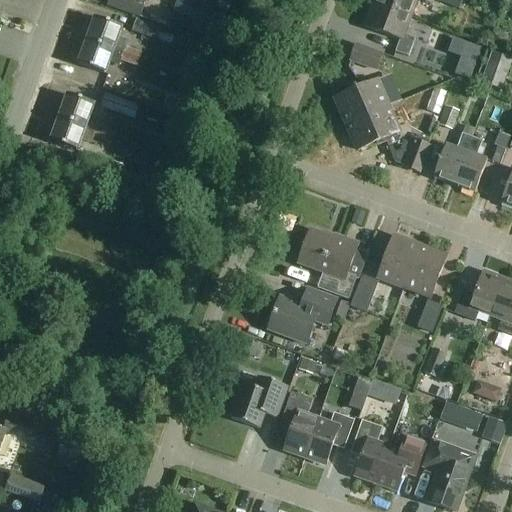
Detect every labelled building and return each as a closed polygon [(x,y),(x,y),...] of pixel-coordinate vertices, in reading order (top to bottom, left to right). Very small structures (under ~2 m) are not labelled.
[(374,0),(373,4),(412,19),(419,1),(429,5),(430,0),(374,0)] [(438,0),(438,2),(459,10),(462,0),(438,0)] [(406,37),(412,19),(373,4),(364,29),(400,42),(396,54),(409,59),(416,41),(406,37)] [(217,20),(220,11),(200,5),(195,20),(173,13),(168,26),(216,42),(223,22),(217,20)] [(96,19),(87,42),(140,61),(143,55),(127,49),(130,42),(119,38),(122,29),(96,19)] [(132,32),(155,41),(159,29),(136,21),(132,32)] [(493,38),(490,46),(498,48),(501,40),(493,38)] [(138,68),(140,61),(87,42),(79,66),(105,75),(110,64),(120,68),(122,62),(138,68)] [(377,74),(384,56),(355,46),(349,63),(377,74)] [(461,63),(455,79),(469,85),(481,53),(467,47),(461,63)] [(481,84),(502,92),(511,64),(511,61),(492,54),(481,84)] [(348,127),(388,109),(377,84),(337,101),(348,127)] [(439,117),(446,95),(434,91),(427,113),(439,117)] [(59,119),(113,138),(115,132),(99,126),(101,120),(91,116),(94,105),(68,96),(59,119)] [(135,122),(140,108),(105,96),(101,110),(135,122)] [(178,103),(173,117),(186,122),(191,108),(178,103)] [(388,109),(348,127),(359,153),(378,144),(379,147),(387,144),(388,147),(400,142),(399,140),(401,139),(388,109)] [(451,132),(457,113),(445,109),(439,128),(451,132)] [(110,145),(113,138),(59,119),(51,143),(78,152),(81,142),(91,146),(94,139),(110,145)] [(463,136),(471,139),(475,129),(466,126),(463,136)] [(506,152),(511,138),(499,133),(494,148),(506,152)] [(455,188),(473,140),(471,139),(463,136),(457,151),(446,147),(434,180),(455,188)] [(473,140),(455,188),(476,195),(488,162),(477,159),(483,144),(473,140)] [(430,148),(413,141),(411,146),(403,143),(399,153),(391,156),(395,164),(404,168),(403,170),(420,176),(430,148)] [(111,165),(87,156),(82,170),(86,171),(81,185),(101,192),(106,178),(118,183),(124,166),(112,162),(111,165)] [(511,208),(511,177),(502,205),(511,208)] [(361,229),(366,215),(356,212),(352,226),(361,229)] [(359,281),(368,256),(357,252),(358,249),(311,232),(299,266),(324,275),(319,290),(349,301),(356,280),(359,281)] [(405,290),(421,249),(394,239),(379,280),(405,290)] [(421,249),(405,290),(431,300),(447,259),(421,249)] [(491,318),(505,281),(484,273),(475,297),(464,292),(455,316),(475,323),(479,314),(491,318)] [(368,314),(379,284),(363,278),(352,308),(368,314)] [(511,284),(505,281),(491,318),(502,323),(498,332),(511,337),(511,284)] [(328,328),(337,302),(309,291),(303,308),(281,299),(269,332),(307,347),(316,323),(328,328)] [(431,337),(442,307),(428,302),(417,332),(431,337)] [(246,343),(247,340),(237,336),(236,339),(233,348),(243,351),(246,343)] [(337,346),(332,360),(346,365),(351,351),(337,346)] [(438,380),(447,356),(432,351),(424,375),(438,380)] [(313,377),(317,365),(302,360),(298,372),(313,377)] [(258,379),(254,391),(240,386),(235,401),(238,402),(232,421),(259,430),(263,417),(275,421),(286,389),(258,379)] [(358,380),(349,408),(362,413),(366,398),(371,384),(358,380)] [(478,383),(474,396),(497,404),(502,391),(478,383)] [(305,460),(319,422),(307,417),(313,402),(292,395),(280,429),(292,433),(285,453),(305,460)] [(447,403),(442,416),(454,421),(459,408),(447,403)] [(329,405),(328,414),(346,417),(348,408),(329,405)] [(319,422),(305,460),(326,468),(333,447),(345,451),(355,423),(334,415),(330,426),(319,422)] [(30,442),(35,429),(8,419),(3,430),(0,428),(0,453),(8,434),(30,442)] [(490,419),(484,435),(500,440),(506,424),(490,419)] [(377,486),(390,449),(378,445),(383,430),(363,423),(351,455),(363,459),(356,478),(377,486)] [(82,472),(91,448),(65,439),(56,463),(82,472)] [(390,449),(377,486),(398,493),(405,474),(416,478),(427,446),(407,439),(401,454),(390,449)] [(450,511),(457,511),(477,459),(434,443),(424,470),(437,474),(427,504),(450,511)] [(39,506),(45,489),(11,477),(5,493),(39,506)] [(58,501),(53,511),(65,511),(68,504),(58,501)]
